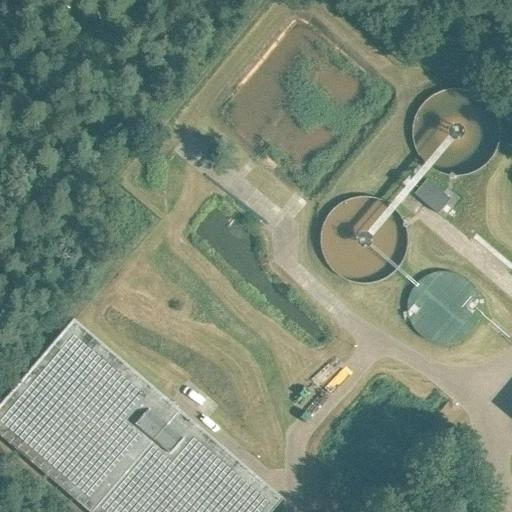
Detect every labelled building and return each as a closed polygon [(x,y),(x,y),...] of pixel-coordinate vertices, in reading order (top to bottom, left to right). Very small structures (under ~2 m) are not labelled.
[(501,134),(501,133),(500,124),(497,115),(492,106),(487,100),(480,95),(472,91),(465,89),(455,88),(446,89),(437,92),(430,96),(423,102),(418,109),(414,117),(412,124),(411,134),(412,143),(415,151),(419,159),(425,166),(432,171),(441,175),(449,177),(457,178),(464,177),(473,174),(482,169),(487,165),(493,157),(498,149),(500,141),(501,134)] [(427,179),(415,194),(437,213),(439,214),(451,199),(427,179)] [(407,240),(407,239),(405,229),(402,220),(398,213),(392,207),(385,201),(377,197),(367,195),(359,195),(351,196),(343,199),(335,203),(329,208),(324,215),(320,223),(317,231),(317,240),(318,249),(320,257),(324,263),(330,272),(336,276),(343,281),(352,283),(361,284),(371,283),(378,281),(386,277),(393,272),(399,265),(403,257),(405,250),(407,240)] [(477,307),(477,301),(475,293),(473,289),(468,283),(463,279),(458,275),(452,273),(444,272),(437,272),(431,274),(425,276),(420,280),(415,286),(411,292),(408,299),(408,305),(408,311),(410,318),(413,325),(417,330),(421,334),(427,338),(434,340),(441,341),(449,341),(456,339),(461,336),(467,332),(471,326),(475,320),(476,314),(477,307)] [(272,511),(284,499),(75,318),(0,404),(0,434),(89,511),(272,511)]
